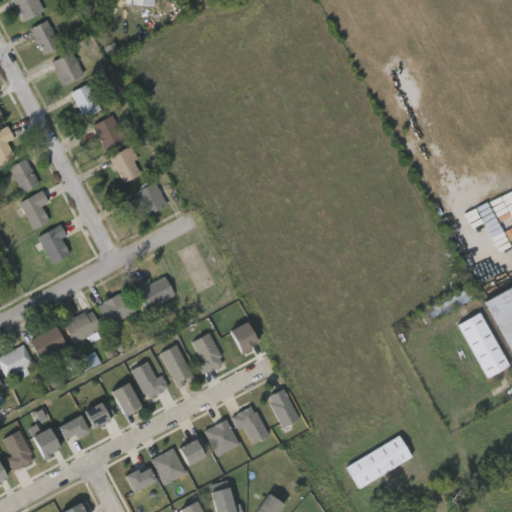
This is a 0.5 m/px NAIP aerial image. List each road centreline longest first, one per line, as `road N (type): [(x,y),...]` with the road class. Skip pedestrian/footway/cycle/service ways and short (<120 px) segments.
road 1 (residential): [(0,509),(269,364)]
road 2 (residential): [(116,262),(0,40)]
road 3 (residential): [(0,325),(194,221)]
